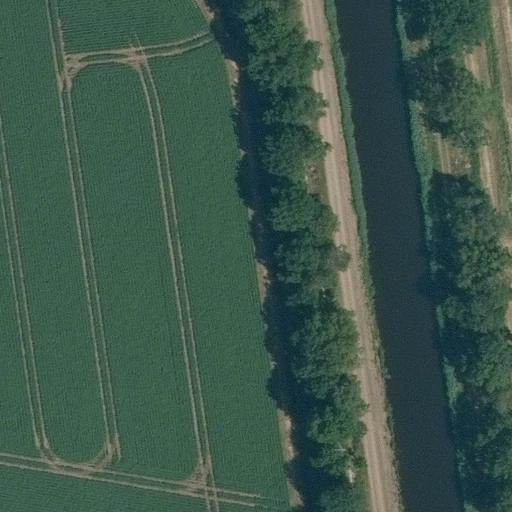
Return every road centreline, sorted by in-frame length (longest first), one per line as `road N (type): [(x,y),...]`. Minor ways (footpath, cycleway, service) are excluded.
road 1 (track): [(294,0),(380,511)]
road 2 (track): [(497,511),(432,61),(431,0)]
